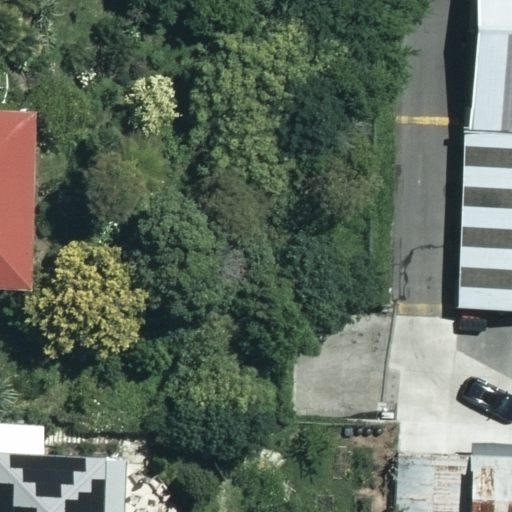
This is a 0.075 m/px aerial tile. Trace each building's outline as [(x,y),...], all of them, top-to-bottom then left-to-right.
[(511,0),(448,0),(447,127),(511,127),(511,0)] [(13,112),(0,111),(0,285),(10,286),(13,112)] [(511,127),(447,127),(443,322),(511,322),(511,127)] [(114,511),(118,429),(0,424),(0,511),(114,511)] [(511,511),(511,440),(472,439),(472,448),(428,447),(425,511),(511,511)]
